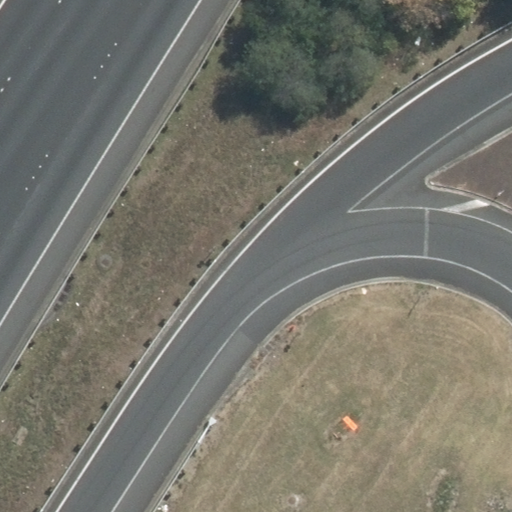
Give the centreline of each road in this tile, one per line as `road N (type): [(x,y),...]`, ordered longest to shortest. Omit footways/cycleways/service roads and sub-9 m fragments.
road 1 (motorway): [(511,69),(433,114),(358,172),(268,263)]
road 2 (motorway): [(268,263),(194,351),(90,511)]
road 3 (motorway): [(511,260),(429,234),(375,232),(268,263)]
road 4 (motorway): [(87,0),(0,168)]
road 5 (motorway): [(68,0),(0,103)]
